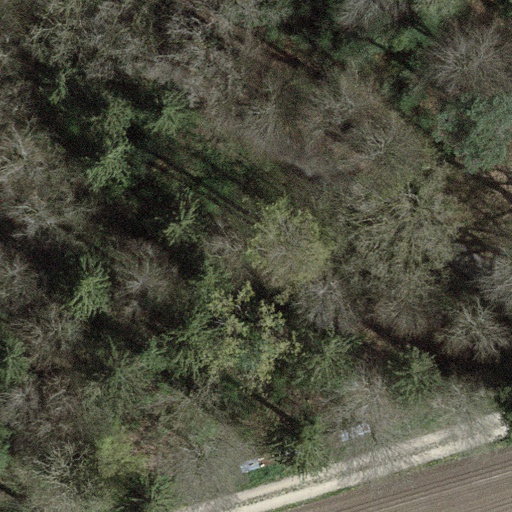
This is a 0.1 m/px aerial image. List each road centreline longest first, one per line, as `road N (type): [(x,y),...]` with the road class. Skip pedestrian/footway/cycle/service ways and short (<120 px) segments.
road 1 (track): [(511,297),(84,0)]
road 2 (track): [(511,433),(245,511)]
